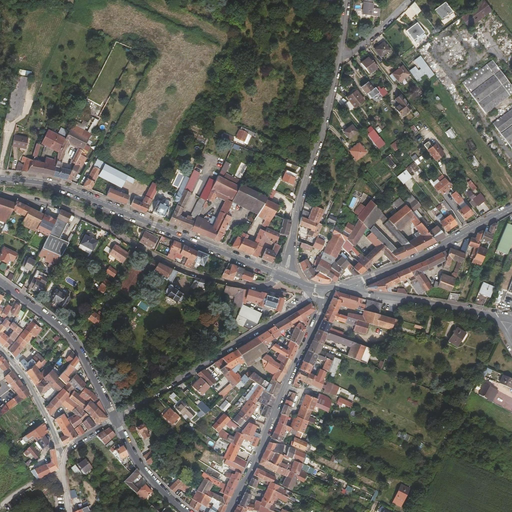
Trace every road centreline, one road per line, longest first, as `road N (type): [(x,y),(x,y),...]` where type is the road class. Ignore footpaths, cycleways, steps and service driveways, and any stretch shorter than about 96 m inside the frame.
road 1 (residential): [(0,194),(44,199),(184,270),(247,285),(278,275)]
road 2 (secondary): [(278,275),(68,189),(0,179)]
road 3 (residential): [(228,511),(324,301)]
road 4 (residential): [(309,298),(115,419)]
road 5 (residential): [(336,62),(291,244)]
road 6 (tertiary): [(346,288),(511,207)]
road 7 (secondary): [(0,282),(65,332),(115,419)]
road 8 (secondary): [(492,315),(346,288)]
road 9 (residential): [(0,349),(63,456)]
